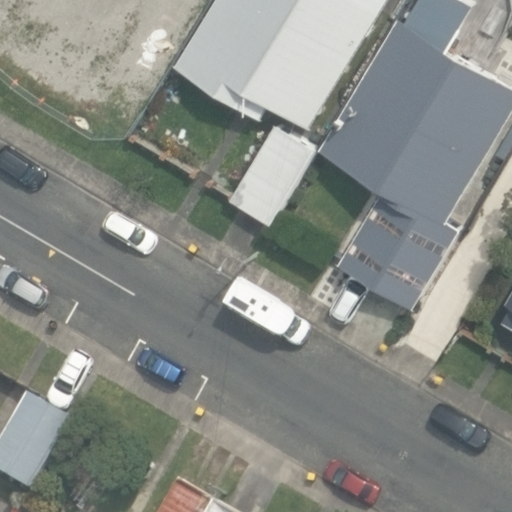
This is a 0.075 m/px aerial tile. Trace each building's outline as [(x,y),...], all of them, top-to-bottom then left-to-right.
[(111,65),(129,75),(136,62),(147,68),(184,0),(31,0),(31,1),(119,50),(111,65)] [(277,103),(315,127),(394,0),(220,0),(182,63),(268,117),(277,103)] [(405,14),(326,148),(389,185),(342,264),(419,310),(466,230),(452,222),(511,120),(511,83),(453,48),(480,3),(474,0),(423,0),(413,18),(405,14)] [(233,199),(276,224),(321,149),(279,123),(233,199)] [(0,454),(0,467),(40,489),(80,414),(35,390),(0,454)] [(238,511),(223,502),(217,511),(238,511)]
